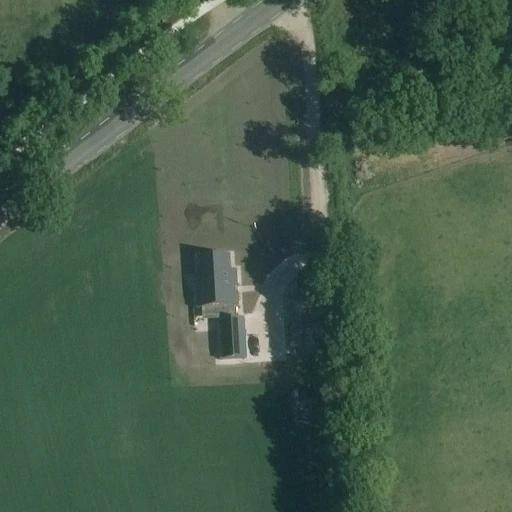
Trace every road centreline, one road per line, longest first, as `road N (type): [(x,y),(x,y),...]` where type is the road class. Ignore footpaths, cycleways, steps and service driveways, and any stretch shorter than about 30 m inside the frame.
road 1 (track): [(336,511),(307,39),(281,1)]
road 2 (primary): [(0,213),(284,0)]
